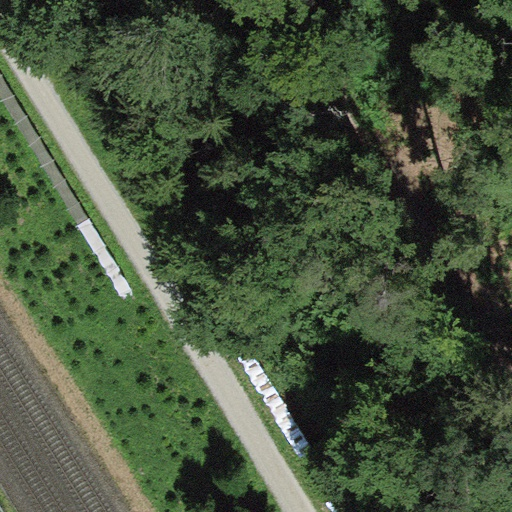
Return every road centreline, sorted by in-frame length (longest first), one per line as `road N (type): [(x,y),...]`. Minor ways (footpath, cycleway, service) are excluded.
road 1 (track): [(0,89),(284,511)]
road 2 (track): [(314,0),(511,355)]
